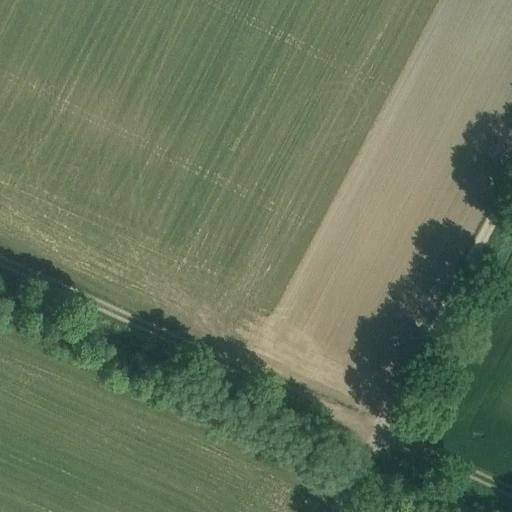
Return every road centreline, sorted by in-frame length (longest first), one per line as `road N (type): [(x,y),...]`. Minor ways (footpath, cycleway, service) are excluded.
road 1 (track): [(472,511),(0,293)]
road 2 (track): [(511,184),(335,511)]
